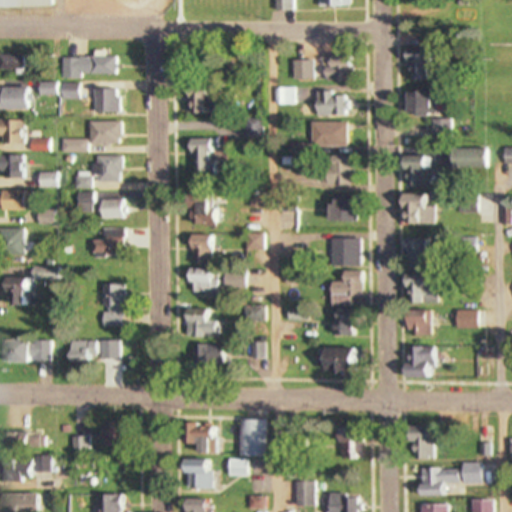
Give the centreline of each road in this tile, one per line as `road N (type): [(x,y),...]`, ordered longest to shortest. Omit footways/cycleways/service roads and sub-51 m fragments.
road 1 (residential): [(511,402),(0,389)]
road 2 (residential): [(388,511),(381,0)]
road 3 (residential): [(166,511),(161,0)]
road 4 (residential): [(382,33),(0,25)]
